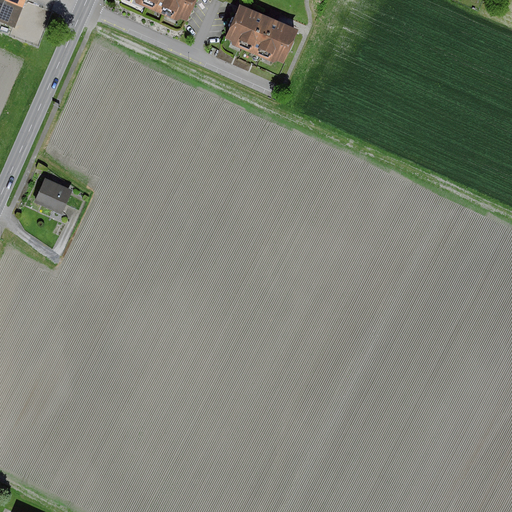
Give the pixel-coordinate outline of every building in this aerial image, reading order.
[(25,0),(0,0),(0,20),(15,26),(25,0)] [(194,0),(135,0),(185,22),(194,0)] [(281,21),(240,2),(224,36),(283,64),(299,29),(281,21)] [(278,18),(281,10),(272,7),(269,15),(278,18)] [(79,192),(51,179),(41,202),(70,214),(79,192)]
